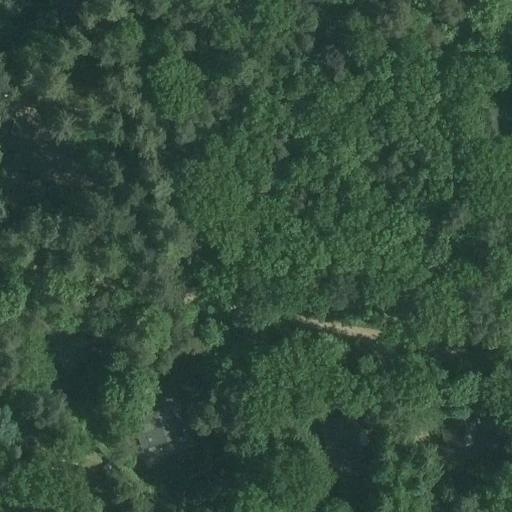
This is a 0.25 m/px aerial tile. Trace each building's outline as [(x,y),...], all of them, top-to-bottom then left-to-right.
[(18,115),(7,152),(17,155),(13,170),(25,173),(25,172),(43,178),(52,150),(28,142),(35,120),(18,115)] [(69,370),(92,347),(80,336),(79,337),(76,333),(78,332),(67,321),(55,332),(47,324),(30,341),(40,352),(45,346),(69,370)] [(112,416),(145,407),(140,389),(107,398),(112,416)] [(467,430),(479,428),(479,426),(490,423),(486,404),(462,410),(462,414),(440,419),(447,449),(470,443),(467,430)] [(148,415),(148,416),(136,420),(136,419),(128,421),(134,437),(142,434),(147,449),(175,439),(164,410),(148,415)] [(336,440),(341,463),(363,458),(353,414),(321,421),(325,442),(336,440)]
